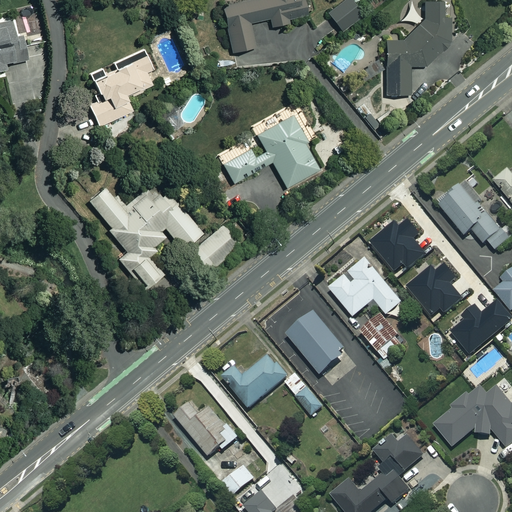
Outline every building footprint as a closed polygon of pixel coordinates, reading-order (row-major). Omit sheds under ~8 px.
[(242,0),(221,5),(232,51),(254,46),(249,23),(269,19),(270,26),(287,22),(287,20),(307,15),(302,0),(242,0)] [(441,1),(424,2),(423,18),(402,38),(385,38),(385,95),(409,95),(409,66),(424,66),(449,42),(449,18),(444,18),(442,15),(441,1)] [(13,20),(0,22),(0,67),(5,67),(4,63),(26,59),(21,34),(16,35),(13,20)] [(152,72),(143,51),(111,65),(114,72),(104,76),(101,70),(87,76),(96,95),(92,97),(95,104),(87,107),(96,129),(131,114),(124,99),(130,96),(131,98),(142,94),(141,91),(151,87),(146,74),(152,72)] [(222,163),(225,169),(219,172),(223,181),(230,177),(233,182),(271,161),(285,187),(320,168),(305,142),(307,141),(292,114),(256,134),(265,151),(254,157),(249,148),(222,163)] [(511,172),(509,169),(495,181),(511,202),(511,172)] [(509,240),(506,237),(511,232),(511,230),(508,225),(501,231),(463,184),(438,204),(464,236),(472,230),(484,245),(488,241),(496,251),(509,240)] [(153,195),(146,187),(121,208),(109,193),(93,206),(110,227),(108,229),(126,251),(117,258),(143,289),(162,274),(148,257),(156,250),(153,246),(165,236),(160,230),(164,227),(182,249),(202,232),(164,186),(153,195)] [(234,228),(226,219),(186,252),(205,274),(240,244),(230,232),(234,228)] [(404,268),(408,272),(427,256),(415,242),(421,237),(409,222),(400,229),(396,224),(370,245),(395,275),(404,268)] [(366,262),(349,276),(355,284),(352,287),(345,279),(330,292),(354,320),(375,303),(387,318),(402,306),(366,262)] [(441,312),(445,316),(463,301),(451,286),(457,281),(445,267),(437,274),(433,269),(407,290),(432,320),(441,312)] [(511,270),(501,279),(504,283),(495,291),(511,312),(511,311),(511,270)] [(465,324),(451,335),(470,358),(511,324),(511,319),(499,303),(483,316),(477,308),(462,320),(465,324)] [(347,346),(317,309),(289,332),(323,373),(347,354),(343,350),(347,346)] [(403,345),(381,320),(364,336),(385,361),(403,345)] [(287,378),(270,356),(244,377),(236,368),(224,378),(249,409),(287,378)] [(324,406),(298,373),(285,384),(311,416),(324,406)] [(58,387),(31,379),(26,395),(54,402),(58,387)] [(450,406),(453,410),(435,425),(454,448),(476,430),(476,436),(491,436),(491,429),(507,449),(511,445),(511,404),(498,387),(487,395),(481,387),(472,395),(469,391),(450,406)] [(201,413),(192,402),(175,416),(209,457),(221,447),(223,450),(238,438),(228,425),(226,427),(209,407),(201,413)] [(341,434),(335,424),(325,431),(332,440),(341,434)] [(401,442),(395,436),(375,452),(385,465),(380,469),(384,475),(362,493),(352,480),(332,496),(344,511),(374,511),(389,500),(393,504),(410,491),(399,478),(425,457),(408,436),(401,442)] [(255,479),(245,466),(222,484),(232,497),(255,479)] [(294,511),(293,511),(291,511),(285,511),(284,510),(281,511),(276,511),(275,510),(280,506),(266,489),(247,504),(253,511),(294,511)]
